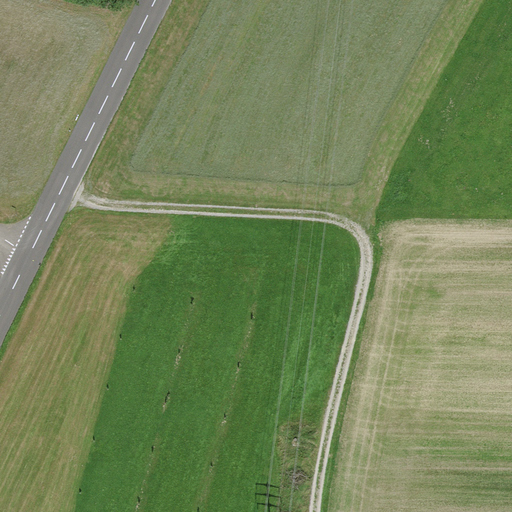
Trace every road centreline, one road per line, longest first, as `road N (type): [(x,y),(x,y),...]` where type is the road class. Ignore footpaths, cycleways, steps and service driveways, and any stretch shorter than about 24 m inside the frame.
road 1 (track): [(60,195),(72,202),(301,214),(359,231),(368,262),(315,511)]
road 2 (tertiary): [(0,316),(155,0)]
